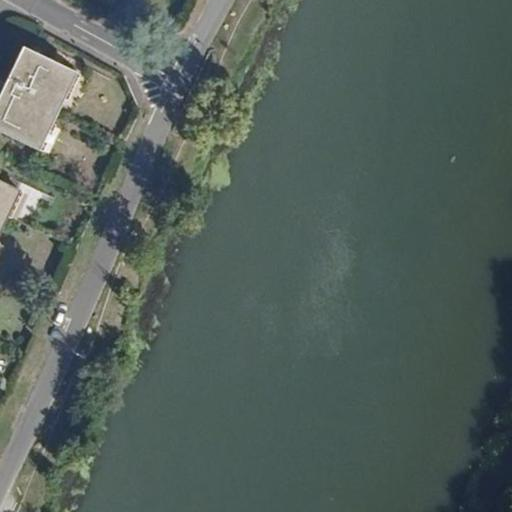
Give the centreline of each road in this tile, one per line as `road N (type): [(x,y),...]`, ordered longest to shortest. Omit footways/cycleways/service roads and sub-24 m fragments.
road 1 (residential): [(0,483),(180,84)]
road 2 (residential): [(32,0),(180,84)]
